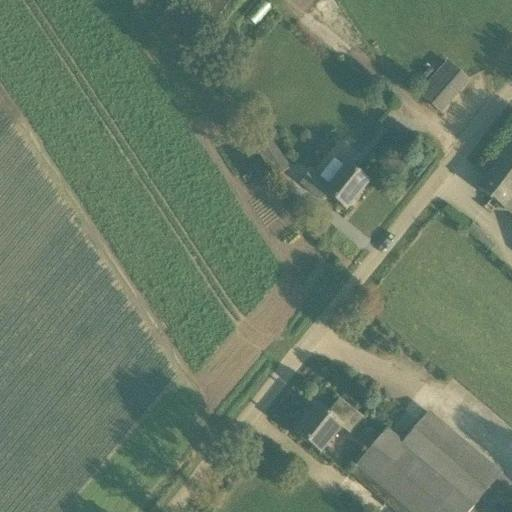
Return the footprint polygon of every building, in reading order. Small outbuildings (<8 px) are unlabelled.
[(167,0),(208,33),(233,0),(167,0)] [(446,68),(423,95),(442,112),(466,85),(446,68)] [(262,128),(248,138),(276,180),(290,170),(262,128)] [(504,210),(511,200),(511,147),(479,190),(504,210)] [(330,188),(321,181),(311,173),(301,186),(321,201),(325,196),(345,212),(368,185),(347,168),(330,188)] [(319,455),(341,428),(351,436),(363,421),(340,402),(328,418),(317,409),(295,436),(319,455)] [(470,511),(501,476),(428,415),(400,448),(384,434),(349,474),(393,511),(470,511)]
